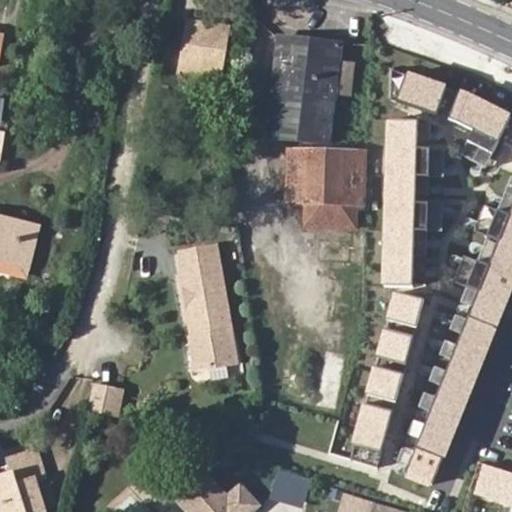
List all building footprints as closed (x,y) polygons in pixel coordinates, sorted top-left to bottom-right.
[(201,75),(220,77),(227,28),(188,23),(180,80),(200,83),(201,75)] [(270,137),(326,144),(333,92),(348,95),(352,66),(336,64),(339,45),(281,38),(270,137)] [(390,71),(389,101),(456,124),(472,132),(467,143),(491,155),(499,140),(511,147),(511,119),(467,97),(390,71)] [(389,121),(384,287),(413,289),(413,286),(426,286),(426,266),(414,266),(414,232),(427,233),(428,205),(415,205),(416,178),(428,178),(429,151),(417,150),(418,122),(389,121)] [(0,164),(5,165),(9,136),(0,134),(0,164)] [(288,203),(308,203),(338,203),(338,186),(305,185),(306,153),(288,152),(288,203)] [(338,203),(308,203),(308,228),(353,229),(354,204),(362,205),(363,154),(306,153),(305,185),(338,186),(338,203)] [(432,485),(511,284),(511,204),(508,215),(483,205),(473,231),(498,241),(488,266),(463,256),(453,282),(478,292),(405,475),(432,485)] [(0,261),(28,269),(32,270),(41,229),(0,219),(0,261)] [(215,248),(182,254),(186,273),(183,274),(193,326),(196,325),(197,337),(192,338),(199,369),(237,362),(215,248)] [(0,272),(25,279),(28,269),(0,261),(0,272)] [(424,300),(396,292),(350,461),(378,469),(424,300)] [(124,391),(95,385),(90,411),(118,416),(124,391)] [(337,400),(318,394),(313,410),(331,415),(337,400)] [(39,446),(34,448),(42,474),(47,473),(39,446)] [(12,470),(0,473),(0,511),(37,511),(45,509),(35,477),(42,474),(34,448),(8,456),(9,460),(12,470)] [(478,453),(476,464),(504,468),(506,457),(478,453)] [(0,463),(0,473),(12,470),(9,460),(0,463)] [(511,473),(485,465),(476,491),(511,502),(511,473)] [(175,504),(184,511),(254,511),(262,502),(241,483),(228,496),(203,474),(175,504)]
